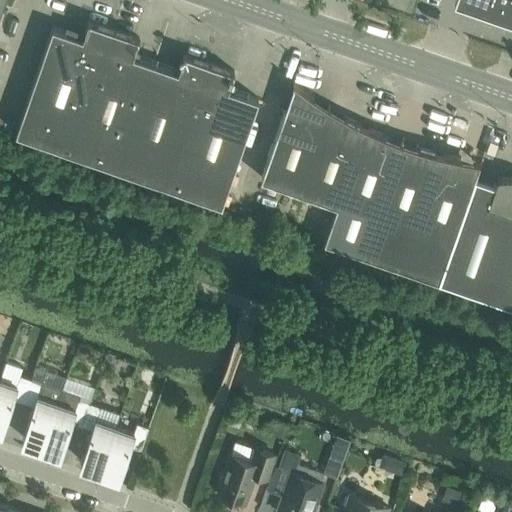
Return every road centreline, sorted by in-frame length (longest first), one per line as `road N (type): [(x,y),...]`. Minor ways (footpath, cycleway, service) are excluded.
road 1 (unclassified): [(511,94),(240,0)]
road 2 (residential): [(0,458),(153,511)]
